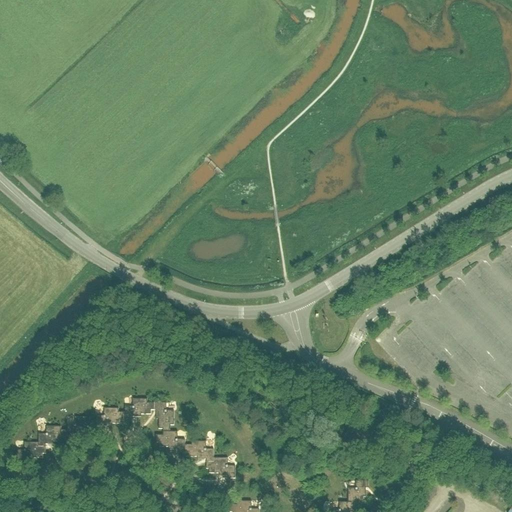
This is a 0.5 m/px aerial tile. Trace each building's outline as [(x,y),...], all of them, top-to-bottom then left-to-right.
[(152,411),(152,404),(148,404),(148,400),(133,400),(133,408),(126,408),(126,413),(126,420),(133,420),(133,418),(142,418),(142,416),(152,416),(152,411)] [(152,411),(154,411),(157,411),(157,420),(159,420),(159,430),(163,430),(163,432),(171,433),(171,426),(174,426),(175,412),(167,412),(167,404),(152,404),(152,411)] [(97,422),(97,429),(104,430),(104,427),(113,427),(113,425),(123,425),(123,420),(126,420),(126,413),(119,413),(119,409),(105,409),(105,417),(97,417),(97,422)] [(68,439),(75,439),(75,436),(84,436),(84,434),(94,434),(94,429),(97,429),(97,422),(90,422),(90,418),(76,418),(76,426),(68,426),(68,431),(68,439)] [(356,425),(350,422),(341,442),(349,445),(351,441),(358,444),(356,448),(364,452),(373,432),(360,426),(358,429),(355,427),(356,425)] [(39,448),(46,448),(46,445),(55,445),(55,443),(65,443),(65,438),(68,439),(68,431),(62,431),(62,427),(47,427),(47,435),(39,435),(39,444),(39,448)] [(185,446),(185,440),(178,440),(178,433),(171,433),(163,432),(163,436),(156,436),(156,443),(159,443),(159,448),(169,448),(169,450),(178,450),(178,453),(185,453),(185,446)] [(197,460),(206,460),(213,460),(214,459),(214,450),(206,450),(206,442),(192,442),(192,446),(185,446),(185,453),(188,453),(188,457),(198,457),(197,460)] [(39,444),(25,443),(25,451),(17,451),(17,464),(24,464),(24,461),(33,461),(33,459),(43,459),(43,454),(46,455),(46,448),(39,448),(39,444)] [(206,460),(206,463),(206,469),(209,470),(209,474),(218,474),(218,477),(227,477),(227,480),(234,480),(235,467),(227,467),(227,459),(214,459),(213,460),(206,460)] [(349,510),(352,511),(359,511),(359,508),(363,508),(363,498),(366,498),(366,489),(369,489),(369,482),(356,481),(356,489),(348,489),(348,503),(349,503),(349,510)] [(333,494),(337,500),(344,495),(339,489),(333,494)] [(25,511),(26,509),(26,499),(19,498),(19,503),(13,503),(13,507),(13,509),(20,510),(20,511),(25,511)] [(258,511),(259,511),(251,510),(252,503),(237,502),(237,505),(230,505),(229,511),(258,511)] [(349,503),(348,503),(339,503),(339,510),(331,510),(331,511),(349,511),(349,510),(349,503)]
